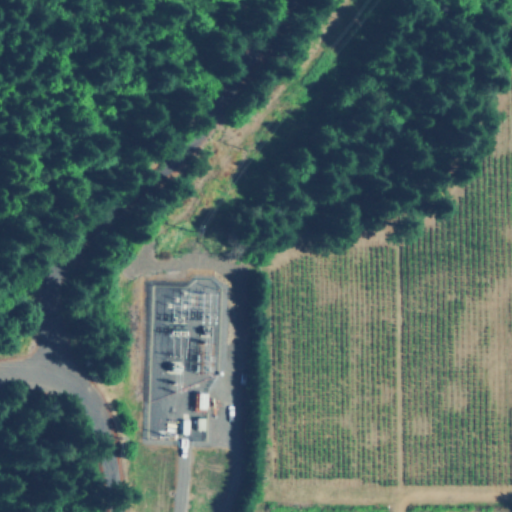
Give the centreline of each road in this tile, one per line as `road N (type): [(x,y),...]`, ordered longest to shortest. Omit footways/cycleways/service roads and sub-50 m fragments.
road 1 (residential): [(42,355),(40,297),(271,0)]
road 2 (residential): [(0,365),(42,355),(70,376),(96,447),(104,511)]
